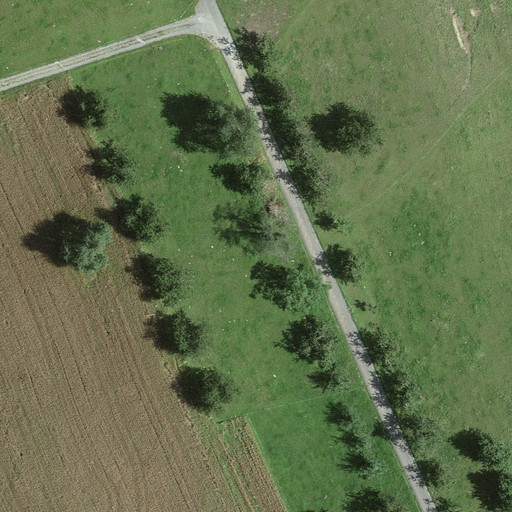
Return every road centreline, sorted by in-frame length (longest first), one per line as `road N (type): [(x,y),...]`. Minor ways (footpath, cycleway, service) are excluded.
road 1 (residential): [(429,511),(207,0)]
road 2 (track): [(0,88),(217,23)]
